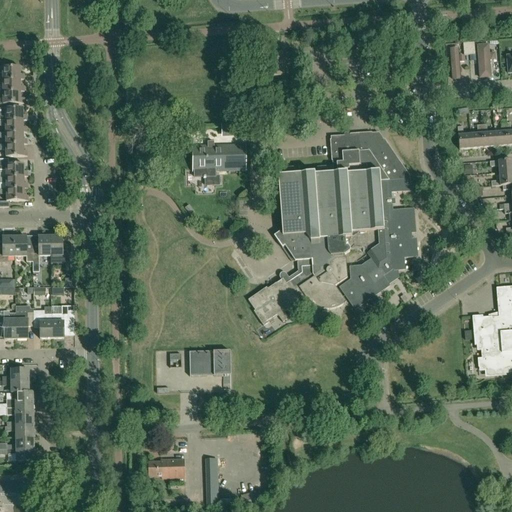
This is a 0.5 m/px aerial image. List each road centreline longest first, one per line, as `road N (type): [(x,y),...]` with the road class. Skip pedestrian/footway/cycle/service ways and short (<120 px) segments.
road 1 (unclassified): [(255,223),(254,146),(323,139),(323,101),(423,93)]
road 2 (tertiary): [(91,215),(87,168),(53,116),(52,0)]
road 3 (residential): [(380,343),(496,262)]
road 4 (tertiary): [(92,351),(91,215)]
road 5 (unclassified): [(345,0),(221,0)]
